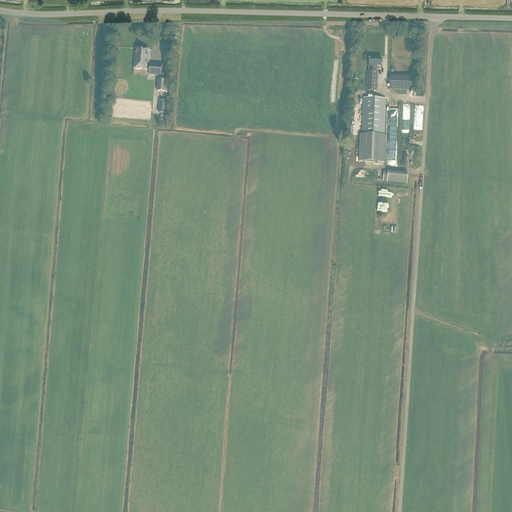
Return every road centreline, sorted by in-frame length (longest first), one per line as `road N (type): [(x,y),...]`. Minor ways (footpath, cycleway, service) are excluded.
road 1 (unclassified): [(394,511),(434,16)]
road 2 (tertiary): [(0,10),(434,16)]
